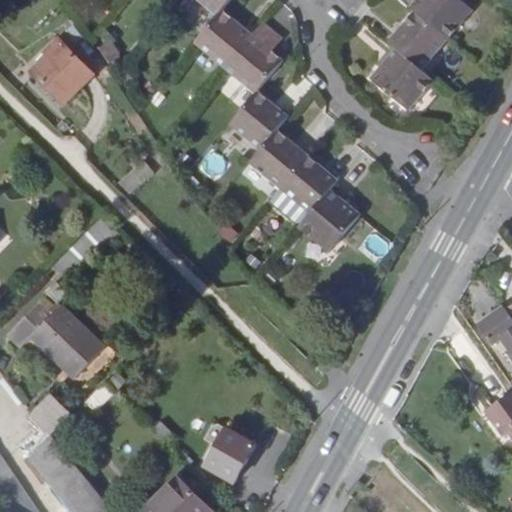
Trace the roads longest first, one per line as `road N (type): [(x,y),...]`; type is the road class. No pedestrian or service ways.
road 1 (tertiary): [(301,511),(490,167)]
road 2 (unclassified): [(314,0),(322,62),(356,114),(409,162)]
